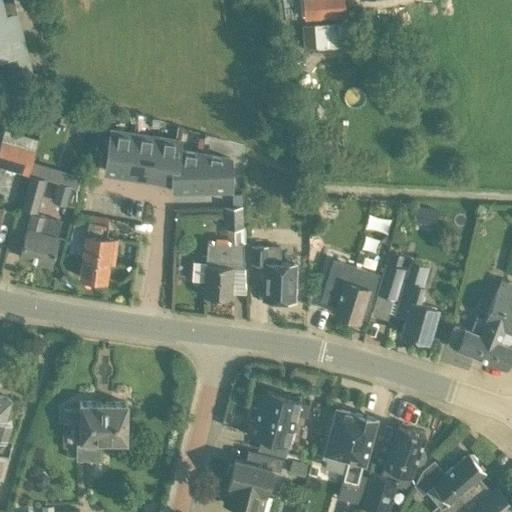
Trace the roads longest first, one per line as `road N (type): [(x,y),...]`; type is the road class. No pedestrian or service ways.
road 1 (tertiary): [(511,416),(320,351),(218,334)]
road 2 (residential): [(89,185),(166,194),(148,325)]
road 3 (residential): [(180,511),(218,334)]
road 4 (tertiary): [(148,325),(0,300)]
